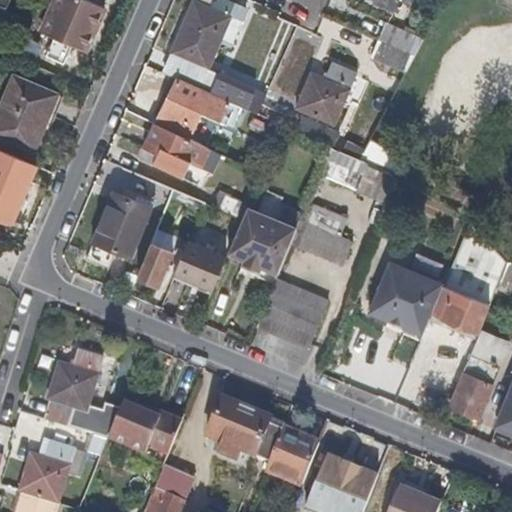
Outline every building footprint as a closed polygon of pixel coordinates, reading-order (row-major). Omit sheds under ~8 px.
[(0,0),(0,3),(9,8),(12,0),(0,0)] [(84,52),(101,8),(82,0),(53,0),(40,33),(52,38),(45,57),(62,65),(70,46),(84,52)] [(208,67),(229,18),(239,22),(243,11),(220,0),(218,0),(213,11),(193,2),(170,53),(171,56),(163,73),(177,79),(208,93),(217,72),(208,67)] [(372,0),(372,4),(392,12),(396,0),(372,0)] [(406,71),(414,55),(423,38),(384,22),(377,39),(370,56),(406,71)] [(334,122),(356,71),(333,61),(326,77),(311,71),(297,105),(334,122)] [(40,124),(53,91),(15,75),(0,109),(0,137),(35,152),(46,127),(40,124)] [(234,104),(208,93),(177,79),(157,125),(187,139),(199,114),(225,125),(234,104)] [(52,130),(66,98),(53,91),(40,124),(46,127),(52,130)] [(203,169),(211,150),(187,139),(157,125),(146,149),(159,156),(156,165),(186,180),(192,165),(203,169)] [(400,176),(360,159),(330,146),(318,173),(388,203),(400,176)] [(0,221),(9,225),(33,166),(0,152),(0,221)] [(128,259),(150,210),(110,191),(88,240),(128,259)] [(213,206),(229,211),(234,196),(219,191),(213,206)] [(347,218),(307,201),(300,218),(341,235),(347,218)] [(278,273),(290,243),(296,228),(247,208),(228,253),(278,273)] [(342,263),(351,240),(341,235),(300,218),(296,228),(290,243),(342,263)] [(501,280),(508,262),(469,222),(437,298),(448,302),(455,284),(490,299),(492,299),(501,280)] [(212,288),(225,259),(186,242),(172,277),(210,293),(212,288)] [(157,285),(170,253),(148,244),(135,277),(157,285)] [(422,336),(442,284),(390,262),(370,313),(388,321),(422,336)] [(510,283),(511,276),(511,262),(508,262),(501,280),(510,283)] [(307,347),(327,300),(276,278),(275,280),(263,308),(256,326),(307,347)] [(477,332),(490,299),(455,284),(448,302),(442,317),(477,332)] [(422,336),(388,321),(386,326),(420,341),(422,336)] [(102,411),(87,407),(101,358),(76,351),(71,367),(57,363),(46,398),(49,399),(43,419),(108,440),(120,409),(104,405),(102,411)] [(479,418),(500,367),(470,355),(449,406),(479,418)] [(433,398),(443,384),(415,365),(398,390),(419,405),(427,394),(433,398)] [(511,380),(502,408),(511,411),(511,380)] [(268,463),(283,429),(284,425),(270,420),(268,418),(220,398),(204,437),(220,443),(217,453),(235,461),(239,451),(268,463)] [(167,456),(181,422),(144,408),(143,413),(122,405),(120,409),(108,440),(146,455),(148,449),(167,456)] [(300,486),(318,443),(283,429),(268,463),(265,472),(300,486)] [(57,503),(75,449),(51,442),(45,460),(29,455),(18,490),(57,503)] [(312,511),(361,511),(376,476),(326,455),(304,508),(312,511)] [(173,511),(175,511),(180,511),(194,477),(163,465),(144,511),(173,511)] [(436,511),(439,505),(398,489),(388,511),(436,511)]
